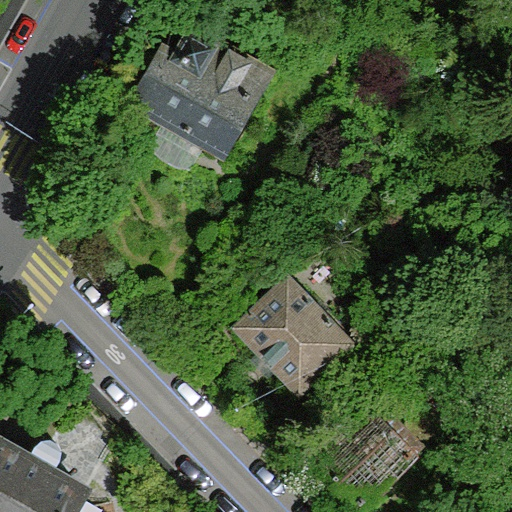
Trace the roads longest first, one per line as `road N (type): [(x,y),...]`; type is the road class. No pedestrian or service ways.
road 1 (residential): [(0,236),(264,511)]
road 2 (residential): [(95,0),(0,165)]
